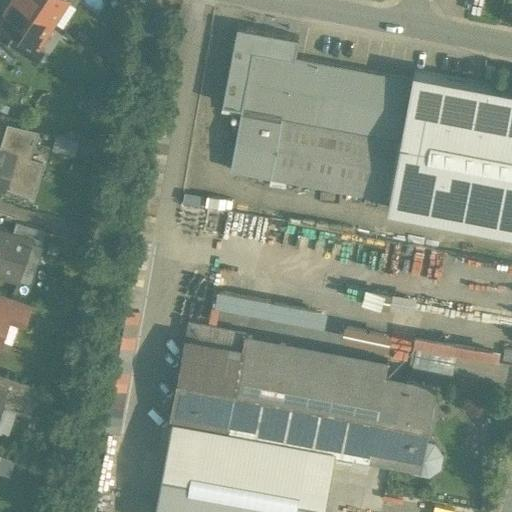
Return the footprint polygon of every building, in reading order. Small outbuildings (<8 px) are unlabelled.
[(67,1),(64,0),(13,0),(1,20),(39,47),(67,1)] [(298,35),(236,23),(221,102),(240,105),(239,108),(240,109),(252,46),(253,46),(252,48),(294,56),(298,35)] [(294,56),(252,48),(253,46),(252,46),(240,109),(228,168),(387,198),(410,78),(294,56)] [(511,77),(414,59),(410,78),(387,198),(386,205),(511,229),(511,77)] [(38,129),(7,121),(2,136),(32,146),(38,129)] [(2,136),(0,142),(0,185),(3,186),(6,175),(34,184),(41,162),(28,158),(32,146),(2,136)] [(44,229),(15,220),(11,233),(30,239),(29,241),(40,244),(44,229)] [(11,233),(0,229),(0,272),(17,278),(29,241),(30,239),(11,233)] [(347,283),(345,299),(413,306),(415,290),(347,283)] [(217,302),(326,325),(329,308),(220,285),(217,302)] [(30,302),(0,291),(0,306),(10,310),(8,316),(23,322),(30,302)] [(129,388),(141,307),(127,305),(115,386),(129,388)] [(0,306),(0,338),(8,316),(10,310),(0,306)] [(347,321),(343,337),(394,348),(397,332),(347,321)] [(244,330),(205,323),(204,326),(189,336),(241,346),(244,331),(244,330)] [(501,357),(504,343),(419,328),(417,342),(501,357)] [(382,373),(243,347),(246,332),(244,331),(241,346),(226,426),(227,427),(391,458),(406,377),(384,373),(387,358),(385,358),(382,373)] [(189,336),(186,336),(174,403),(173,403),(173,404),(174,404),(173,408),(172,408),(172,409),(173,409),(171,417),(208,424),(209,425),(209,424),(227,427),(226,426),(241,346),(189,336)] [(39,386),(0,372),(0,388),(4,390),(0,401),(0,405),(29,415),(39,386)] [(432,382),(406,377),(391,458),(416,463),(432,382)]
